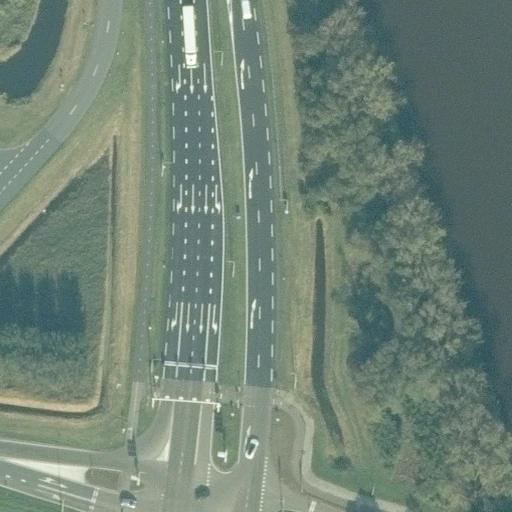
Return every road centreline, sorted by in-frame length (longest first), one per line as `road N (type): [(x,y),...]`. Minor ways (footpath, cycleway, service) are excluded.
road 1 (primary): [(247,509),(262,246),(244,0)]
road 2 (primary): [(186,0),(197,242),(179,498)]
road 3 (unclassified): [(0,197),(88,89),(102,60),(110,0)]
road 4 (primary): [(179,498),(0,461)]
